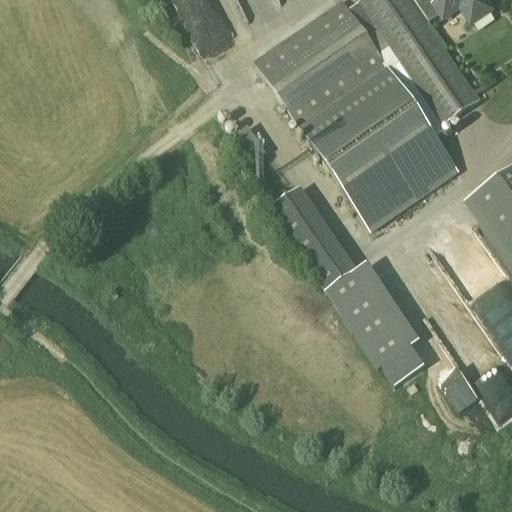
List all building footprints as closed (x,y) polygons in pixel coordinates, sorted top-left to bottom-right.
[(166,0),(185,47),(213,35),(199,0),(166,0)] [(281,16),(273,0),(230,0),(248,34),(281,16)] [(429,36),(404,0),(381,0),(347,24),(378,68),(390,60),(444,139),(479,116),(428,41),(431,39),(429,36)] [(475,0),(404,0),(429,36),(441,28),(443,31),(460,20),(471,36),(489,24),(477,5),(479,4),(475,0)] [(341,16),(255,76),(254,75),(253,76),(299,143),(387,82),(378,68),(347,24),(342,15),(341,16)] [(387,82),(299,143),(369,244),(458,184),(387,82)] [(254,176),(269,165),(250,139),(235,150),(254,176)] [(511,186),(470,213),(511,277),(511,186)] [(329,266),(289,208),(269,222),(326,305),(356,284),(339,260),(329,266)]
